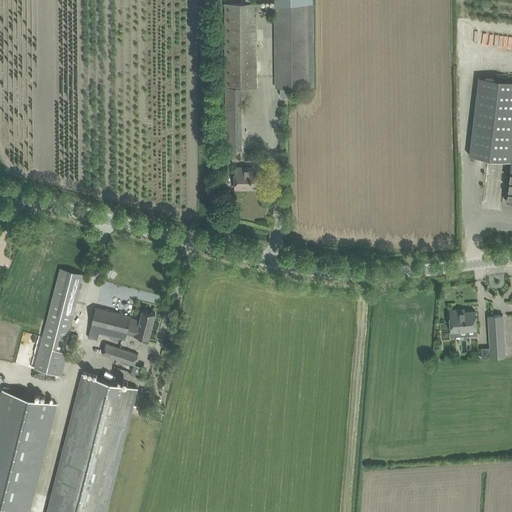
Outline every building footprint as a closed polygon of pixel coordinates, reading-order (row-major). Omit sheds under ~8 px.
[(275,0),(275,3),(224,3),(225,88),(241,87),(257,87),(256,10),(275,10),(276,87),(280,87),(290,87),(314,86),(313,0),(275,0)] [(511,161),(508,192),(507,202),(511,202),(511,80),(479,76),(470,156),(511,161)] [(225,99),(226,150),(242,150),(241,99),(225,99)] [(235,167),(235,179),(235,189),(244,189),(244,186),(260,186),(260,166),(235,167)] [(61,268),(58,277),(41,344),(35,369),(62,376),(68,352),(64,351),(84,274),(61,268)] [(143,310),(140,321),(131,318),(132,316),(96,307),(88,337),(98,339),(99,332),(126,339),(127,333),(149,339),(155,313),(143,310)] [(459,312),(459,309),(450,310),(451,330),(477,329),(476,311),(459,312)] [(489,315),(492,357),(506,356),(503,314),(489,315)] [(131,373),(132,373),(132,375),(139,377),(142,366),(135,364),(139,354),(107,343),(103,355),(134,364),(131,373)] [(151,358),(150,362),(153,365),(158,364),(159,359),(155,356),(151,358)] [(105,511),(137,388),(83,374),(47,511),(105,511)] [(58,403),(2,388),(0,394),(0,504),(30,511),(58,403)]
